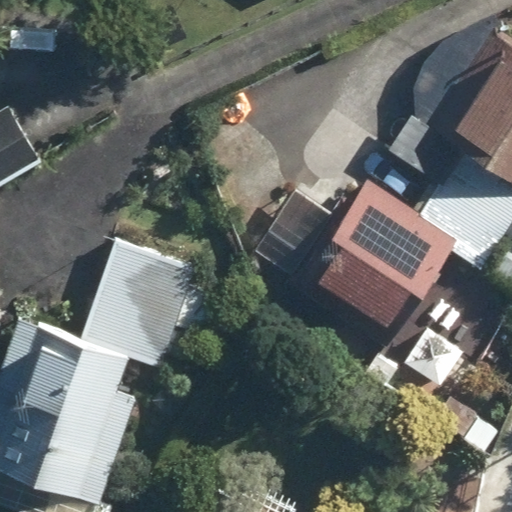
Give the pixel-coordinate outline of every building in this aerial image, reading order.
[(511,48),(485,29),(415,130),(443,150),(508,196),(511,198),(511,48)] [(0,171),(38,146),(10,103),(0,109),(0,171)] [(391,162),(374,185),(403,206),(446,236),(480,260),(511,214),(511,198),(508,196),(443,150),(420,182),(391,162)] [(292,182),(239,257),(367,347),(446,236),(403,206),(374,185),(352,170),(327,206),(292,182)] [(511,239),(509,237),(483,273),(511,294),(511,239)] [(105,240),(70,336),(147,364),(182,268),(105,240)] [(70,336),(0,310),(0,503),(24,511),(92,511),(147,364),(70,336)] [(460,348),(413,321),(389,363),(436,390),(460,348)]
